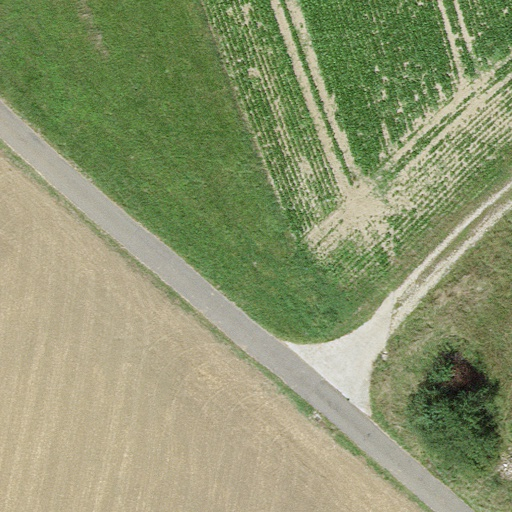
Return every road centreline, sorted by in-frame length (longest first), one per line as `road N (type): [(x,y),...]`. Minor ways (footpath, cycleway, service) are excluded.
road 1 (residential): [(0,121),(450,511)]
road 2 (track): [(511,173),(297,378)]
